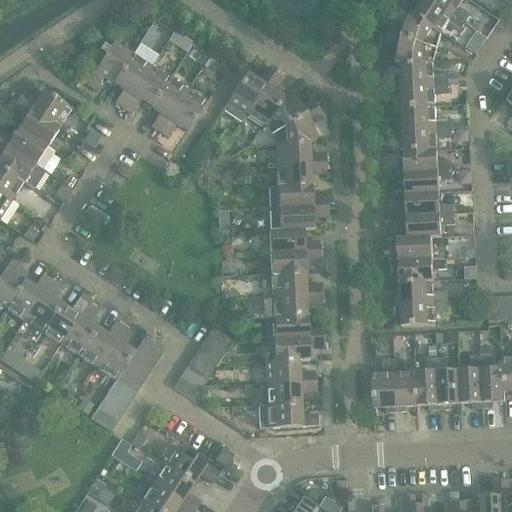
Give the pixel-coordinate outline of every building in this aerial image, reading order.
[(419,7),(413,16),(412,16),(441,35),(447,26),(459,33),(464,25),(426,0),(416,0),(414,4),(419,7)] [(426,0),(464,25),(470,16),(458,8),(463,0),(426,0)] [(389,26),(387,36),(437,50),(441,35),(412,16),(413,16),(408,15),(404,30),(389,26)] [(394,65),(399,67),(399,66),(433,65),(432,65),(437,50),(387,36),(384,46),(399,50),(394,65)] [(182,40),(177,48),(186,53),(191,46),(182,40)] [(471,41),(466,49),(476,55),(481,47),(471,41)] [(103,79),(113,85),(131,56),(112,44),(85,85),(92,90),(95,91),(103,79)] [(131,56),(113,85),(123,91),(114,104),(122,109),(154,61),(157,56),(139,44),(131,56)] [(154,61),(122,109),(131,115),(140,102),(149,108),(172,73),(170,71),(165,78),(157,73),(161,65),(154,61)] [(220,65),(215,72),(223,77),(227,69),(221,65),(220,65)] [(394,78),(394,88),(447,86),(447,78),(447,75),(433,76),(433,65),(399,66),(399,67),(399,77),(394,78)] [(245,75),(227,103),(221,112),(240,124),(246,115),(273,74),(264,69),(256,82),(245,75)] [(172,73),(149,108),(159,115),(150,128),(159,133),(191,85),(189,83),(184,91),(169,81),(174,74),(172,73)] [(273,74),(246,115),(264,127),(283,99),(282,99),(273,93),(281,80),(273,74)] [(458,77),(447,78),(447,86),(458,85),(458,77)] [(191,85),(159,133),(167,139),(176,126),(186,133),(205,105),(187,93),(192,85),(191,85)] [(400,98),(401,110),(434,108),(434,96),(448,96),(447,86),(394,88),(395,98),(400,98)] [(22,94),(17,103),(58,130),(71,111),(42,92),(35,103),(22,94)] [(283,99),(264,127),(269,137),(317,110),(311,101),(298,108),(290,95),(283,99)] [(17,103),(11,111),(24,120),(18,129),(46,148),(58,130),(17,103)] [(396,122),(396,132),(449,130),(449,119),(435,120),(434,108),(401,110),(401,121),(396,122)] [(317,110),(269,137),(274,146),(308,145),(308,144),(316,140),(308,126),(322,118),(317,110)] [(0,131),(0,143),(41,171),(54,153),(46,148),(18,129),(11,139),(0,131)] [(402,142),(403,153),(436,152),(436,141),(450,140),(449,130),(396,132),(397,142),(402,142)] [(89,132),(81,143),(92,150),(100,139),(89,132)] [(0,143),(0,155),(0,156),(0,169),(22,184),(23,184),(32,190),(44,172),(41,171),(0,143)] [(274,146),(275,168),(325,165),(324,155),(309,156),(308,145),(274,146)] [(398,165),(398,175),(451,173),(451,163),(437,163),(436,152),(403,153),(403,165),(398,165)] [(275,168),(276,189),(310,187),(310,176),(325,175),(325,165),(275,168)] [(0,195),(11,202),(22,184),(0,169),(0,195)] [(404,185),(405,197),(438,195),(438,184),(452,183),(451,173),(398,175),(399,186),(404,185)] [(259,210),(259,212),(326,208),(326,198),(311,199),(310,187),(276,189),(267,189),(268,209),(259,210)] [(0,195),(0,222),(5,225),(17,206),(11,202),(0,195)] [(400,208),(400,218),(453,216),(453,206),(439,206),(438,195),(405,197),(405,208),(400,208)] [(268,213),(268,232),(278,232),(278,233),(302,232),(312,232),(311,219),(327,218),(326,208),(259,212),(259,213),(268,213)] [(406,229),(406,239),(406,240),(430,239),(430,240),(440,239),(440,227),(454,226),(453,216),(400,218),(401,229),(406,229)] [(29,228),(23,236),(26,238),(31,242),(37,234),(29,228)] [(268,232),(269,255),(318,253),(318,243),(303,243),(302,232),(278,233),(278,232),(268,232)] [(392,252),(392,263),(445,260),(432,261),(431,251),(430,240),(430,239),(406,240),(406,239),(397,240),(397,252),(392,252)] [(474,248),(459,248),(459,260),(475,259),(474,248)] [(269,255),(270,277),(304,275),(303,264),(319,263),(318,253),(269,255)] [(14,256),(0,276),(0,306),(6,310),(24,282),(14,276),(23,263),(20,261),(14,256)] [(398,273),(398,284),(432,283),(432,271),(446,271),(445,260),(392,263),(393,273),(398,273)] [(475,269),(464,269),(464,281),(476,281),(475,269)] [(51,281),(19,329),(20,330),(25,323),(42,334),(60,306),(51,300),(59,287),(57,285),(62,279),(56,274),(51,281)] [(24,282),(6,310),(22,321),(18,328),(19,329),(51,281),(42,275),(34,288),(24,282)] [(270,277),(271,298),(320,296),(320,286),(304,286),(304,275),(270,277)] [(394,296),(394,306),(447,304),(447,293),(433,294),(432,283),(398,284),(399,296),(394,296)] [(60,306),(42,334),(58,345),(53,352),(55,353),(87,305),(91,298),(83,292),(78,299),(70,312),(60,306)] [(271,298),(272,320),(306,318),(305,307),(321,306),(320,296),(271,298)] [(498,299),(500,323),(511,322),(510,298),(498,299)] [(488,323),(489,323),(500,323),(498,299),(486,299),(488,323)] [(400,317),(400,329),(434,327),(434,314),(448,314),(447,304),(394,306),(395,317),(400,317)] [(87,305),(55,353),(56,354),(61,347),(78,358),(97,330),(87,323),(95,310),(87,305)] [(264,341),(273,340),(273,341),(322,339),(322,329),(306,330),(306,318),(272,320),(263,320),(264,341)] [(90,376),(91,377),(123,329),(114,323),(106,336),(97,330),(78,358),(94,369),(90,376)] [(97,371),(115,382),(116,381),(122,371),(133,354),(123,347),(131,334),(123,329),(91,377),(92,378),(97,371)] [(205,339),(225,352),(232,342),(212,329),(205,339)] [(434,335),(434,345),(456,344),(456,334),(434,335)] [(199,349),(219,362),(225,352),(205,339),(199,349)] [(273,341),(274,363),(298,362),(298,363),(308,363),(307,350),(323,349),(322,339),(273,341)] [(136,351),(156,364),(162,354),(142,340),(136,351)] [(192,359),(212,372),(219,362),(199,349),(192,359)] [(5,350),(0,357),(0,361),(8,367),(15,356),(5,350)] [(129,361),(149,374),(156,364),(136,351),(129,361)] [(458,372),(460,406),(471,405),(471,411),(482,410),(479,357),(469,358),(470,372),(458,372)] [(479,357),(482,410),(492,410),(492,404),(504,404),(504,394),(503,394),(502,370),(501,370),(490,371),(489,357),(479,357)] [(185,369),(205,382),(212,372),(192,359),(185,369)] [(415,374),(417,408),(428,407),(428,413),(438,412),(436,359),(426,360),(426,374),(415,374)] [(436,359),(438,412),(449,412),(449,406),(460,406),(458,372),(447,373),(446,359),(436,359)] [(503,394),(504,394),(511,393),(511,359),(501,360),(501,370),(502,370),(503,394)] [(122,371),(142,384),(149,374),(129,361),(122,371)] [(371,376),(372,410),(385,409),(385,415),(395,414),(393,361),(382,361),(383,375),(371,376)] [(393,361),(395,414),(406,414),(405,408),(417,408),(415,374),(403,375),(403,361),(393,361)] [(264,363),(265,386),(314,384),(314,374),(298,374),(298,363),(298,362),(274,363),(264,363)] [(31,367),(24,378),(33,384),(34,385),(41,374),(31,367)] [(179,379),(199,392),(205,382),(185,369),(179,379)] [(116,381),(136,394),(142,384),(122,371),(116,381)] [(172,389),(192,402),(199,392),(179,379),(172,389)] [(109,391),(129,404),(136,394),(116,381),(115,382),(109,391)] [(265,386),(266,407),(300,406),(300,395),(315,394),(314,384),(265,386)] [(103,401),(122,414),(129,404),(109,391),(103,401)] [(68,397),(64,404),(71,409),(75,402),(68,397)] [(82,400),(76,409),(86,415),(92,406),(82,400)] [(96,411),(116,424),(122,414),(103,401),(96,411)] [(267,430),(317,428),(317,422),(316,422),(316,416),(301,417),(300,406),(266,407),(257,408),(258,431),(267,430)] [(89,421),(109,434),(116,424),(96,411),(89,421)] [(138,434),(130,445),(138,450),(146,439),(138,434)] [(110,457),(134,473),(140,464),(125,455),(116,448),(110,457)] [(177,448),(165,467),(193,486),(199,476),(212,485),(215,481),(218,475),(177,448)] [(222,450),(214,462),(225,469),(233,457),(222,450)] [(165,467),(153,485),(193,511),(194,511),(199,504),(187,495),(193,486),(165,467)] [(94,482),(87,494),(95,499),(96,500),(101,491),(104,488),(94,482)] [(336,493),(346,493),(346,482),(336,483),(336,493)] [(479,499),(480,511),(502,511),(501,482),(491,483),(492,498),(479,499)] [(501,482),(502,511),(511,511),(511,487),(511,482),(501,482)] [(193,511),(153,485),(141,503),(154,511),(193,511)] [(416,511),(416,496),(405,496),(406,507),(406,511),(416,511)] [(416,511),(426,511),(426,506),(426,496),(416,496),(416,511)] [(296,511),(323,511),(304,499),(296,511)] [(86,502),(79,511),(93,511),(96,508),(91,505),(86,502)] [(154,511),(141,503),(134,511),(154,511)]
